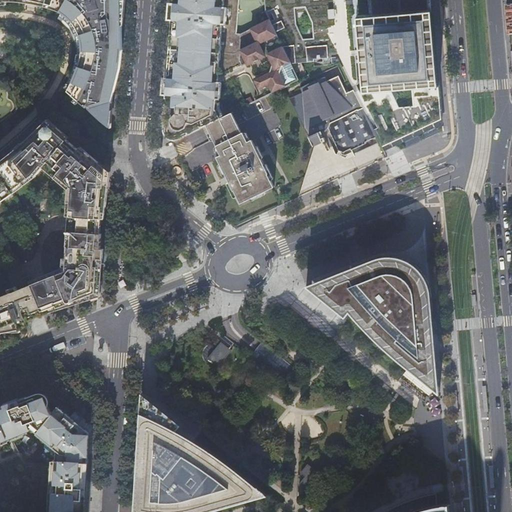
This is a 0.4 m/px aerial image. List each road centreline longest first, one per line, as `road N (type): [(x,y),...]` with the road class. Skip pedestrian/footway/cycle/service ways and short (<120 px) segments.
road 1 (primary): [(465,152),(504,501)]
road 2 (residential): [(147,0),(139,163),(154,193),(220,248)]
road 3 (residential): [(263,254),(448,181),(465,152)]
road 4 (residential): [(465,152),(254,243)]
road 5 (residential): [(110,511),(120,312)]
road 6 (primary): [(511,320),(499,185),(503,125)]
road 7 (primary): [(453,0),(465,152)]
road 8 (residential): [(120,312),(0,361)]
road 9 (primary): [(503,125),(494,0)]
